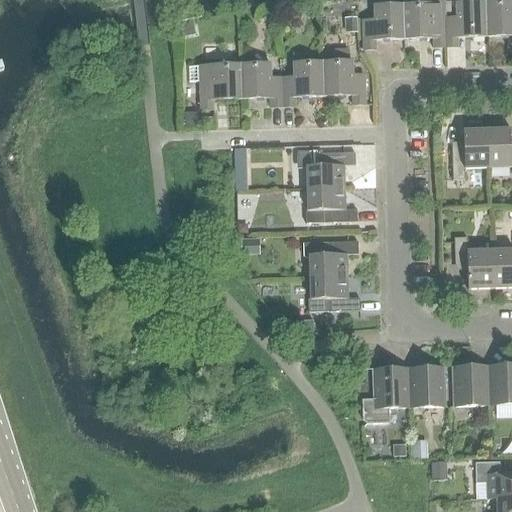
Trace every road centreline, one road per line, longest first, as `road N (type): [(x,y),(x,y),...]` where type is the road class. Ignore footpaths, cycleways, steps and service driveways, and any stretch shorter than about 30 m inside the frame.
road 1 (residential): [(511,327),(400,330),(394,136)]
road 2 (residential): [(219,140),(394,136)]
road 3 (residential): [(394,136),(393,90),(511,87)]
